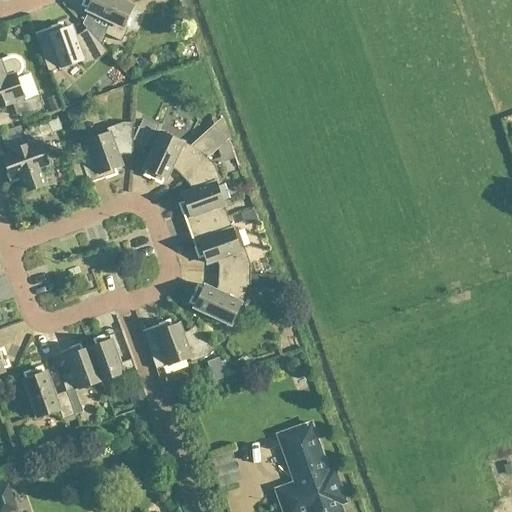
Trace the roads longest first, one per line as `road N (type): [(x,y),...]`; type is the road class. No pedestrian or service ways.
road 1 (residential): [(3,248),(28,317),(43,326),(142,301),(169,284),(167,253),(144,206)]
road 2 (residential): [(144,206),(126,204),(3,248)]
